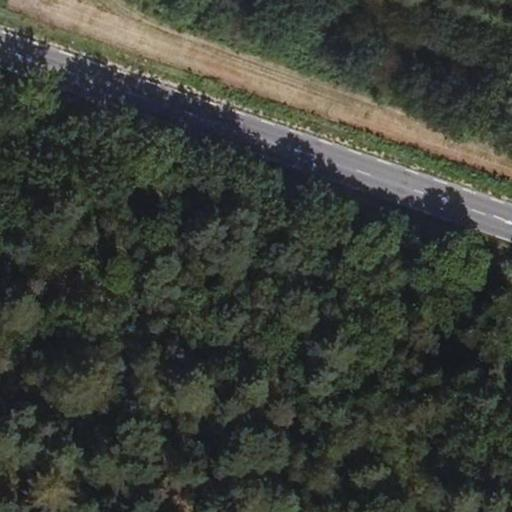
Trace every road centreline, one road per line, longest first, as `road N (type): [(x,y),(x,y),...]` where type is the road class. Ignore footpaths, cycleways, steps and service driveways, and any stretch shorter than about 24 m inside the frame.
road 1 (primary): [(511,224),(0,49)]
road 2 (track): [(511,148),(82,0)]
